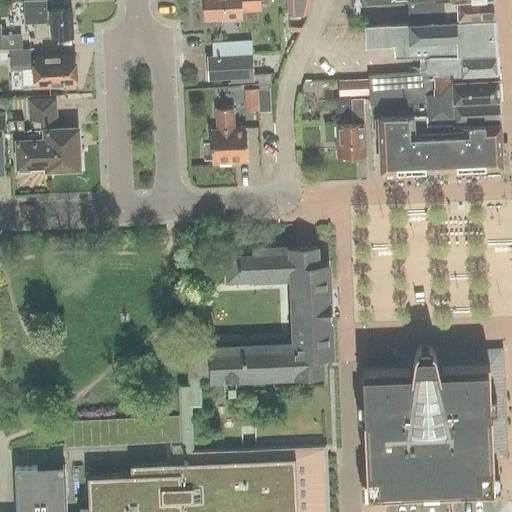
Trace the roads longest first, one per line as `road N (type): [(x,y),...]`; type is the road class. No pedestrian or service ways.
road 1 (residential): [(170,207),(167,38),(139,24)]
road 2 (residential): [(139,24),(120,42),(125,208)]
road 3 (residential): [(0,214),(125,208)]
